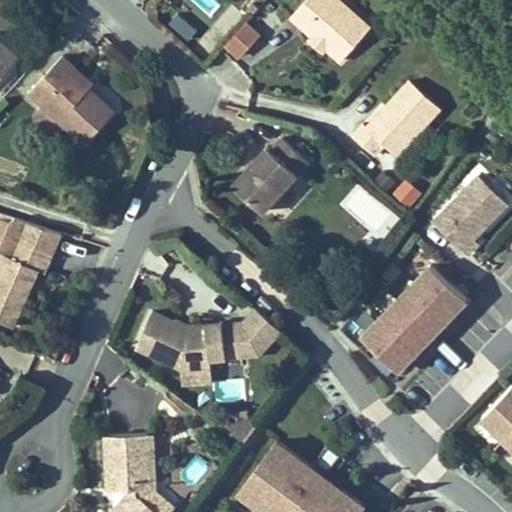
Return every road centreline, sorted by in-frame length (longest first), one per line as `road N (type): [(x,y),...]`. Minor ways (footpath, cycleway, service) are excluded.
road 1 (residential): [(157,188),(339,351),(408,448)]
road 2 (residential): [(157,188),(48,431)]
road 3 (residential): [(96,0),(201,90),(157,188)]
road 4 (residential): [(408,448),(511,346)]
